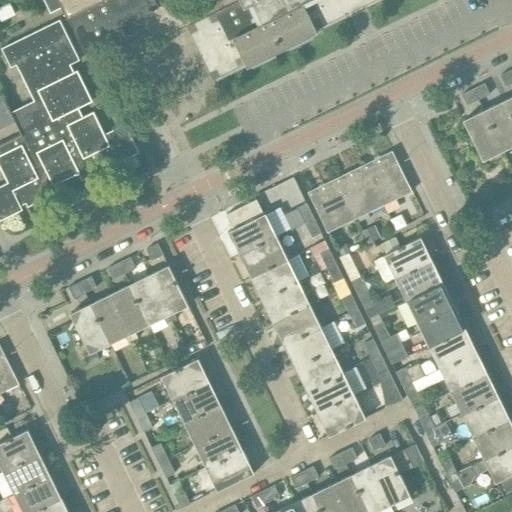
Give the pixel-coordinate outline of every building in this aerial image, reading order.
[(44,0),(51,13),(63,7),(59,0),(44,0)] [(143,0),(82,0),(121,79),(171,55),(143,0)] [(192,0),(177,8),(176,6),(175,7),(185,27),(188,26),(213,79),(246,62),(248,66),(318,31),(317,28),(374,0),(192,0)] [(11,112),(15,121),(22,134),(0,144),(0,164),(8,182),(0,185),(0,217),(1,219),(23,209),(21,205),(26,202),(28,206),(58,191),(55,184),(79,172),(82,180),(140,152),(126,123),(105,133),(94,111),(83,116),(79,107),(93,101),(78,70),(75,71),(71,64),(80,59),(60,19),(2,48),(11,67),(17,64),(34,100),(12,111),(5,97),(6,96),(4,93),(2,94),(11,112)] [(506,86),(511,82),(511,69),(501,75),(506,86)] [(473,88),(479,99),(490,93),(485,83),(473,88)] [(479,99),(473,88),(462,94),(467,105),(479,99)] [(0,128),(15,121),(11,112),(2,94),(0,94),(0,128)] [(511,95),(503,100),(511,117),(511,95)] [(504,150),(511,145),(511,117),(503,100),(484,110),(504,150)] [(504,150),(484,110),(464,119),(484,160),(504,150)] [(364,164),(384,204),(412,191),(392,150),(385,154),(387,158),(367,168),(365,164),(364,164)] [(384,204),(364,164),(357,167),(359,172),(339,182),(337,177),(336,178),(356,218),(384,204)] [(356,218),(336,178),(329,181),(332,185),(312,195),(309,191),(308,191),(328,232),(356,218)] [(241,253),(277,235),(266,212),(264,214),(256,199),(226,214),(234,228),(230,230),(241,253)] [(298,207),(305,222),(314,217),(307,203),(298,207)] [(409,223),(402,211),(390,217),(394,225),(396,229),(409,223)] [(321,232),(314,217),(305,222),(312,237),(321,232)] [(381,236),(375,224),(362,230),(368,243),(381,236)] [(241,253),(252,276),(289,258),(277,235),(241,253)] [(396,277),(433,259),(421,236),(385,254),(385,255),(374,261),(385,282),(396,277)] [(164,254),(158,243),(147,249),(152,260),(164,254)] [(337,247),(340,255),(348,252),(344,243),(337,247)] [(320,252),(327,267),(336,263),(329,248),(320,252)] [(119,262),(125,273),(136,267),(131,257),(119,262)] [(300,281),(289,258),(252,276),(263,299),(300,281)] [(444,282),(433,259),(396,277),(407,300),(444,282)] [(125,273),(119,262),(108,268),(113,279),(125,273)] [(327,267),(335,282),(344,278),(336,263),(327,267)] [(149,274),(172,320),(177,317),(174,312),(189,305),(169,264),(149,274)] [(149,274),(130,284),(150,324),(164,317),(167,322),(172,320),(149,274)] [(80,281),(86,292),(97,287),(92,276),(80,281)] [(352,281),(359,296),(368,291),(361,276),(352,281)] [(86,292),(80,281),(69,287),(74,298),(86,292)] [(274,321),(311,303),(300,281),(263,299),(274,321)] [(407,300),(418,323),(455,305),(444,282),(407,300)] [(130,284),(111,293),(133,339),(139,337),(136,331),(150,324),(130,284)] [(359,296),(366,310),(375,306),(368,291),(359,296)] [(111,293),(91,303),(111,343),(125,336),(128,342),(133,339),(111,293)] [(342,297),(350,312),(358,308),(351,293),(342,297)] [(91,303),(71,312),(91,353),(96,350),(111,343),(91,303)] [(322,326),(311,303),(274,321),(285,344),(322,326)] [(429,345),(466,327),(455,305),(418,323),(429,345)] [(366,323),(358,308),(350,312),(357,327),(366,323)] [(390,336),(383,321),(374,326),(381,341),(390,336)] [(296,367),(333,349),(322,326),(285,344),(296,367)] [(477,350),(466,327),(429,345),(441,368),(477,350)] [(410,337),(406,329),(390,336),(381,341),(392,363),(408,355),(401,341),(410,337)] [(364,343),(372,358),(381,353),(373,338),(364,343)] [(0,392),(19,383),(0,344),(0,392)] [(344,371),(333,349),(296,367),(307,389),(344,371)] [(91,353),(84,356),(89,366),(96,363),(93,358),(99,355),(96,350),(91,353)] [(452,391),(488,373),(477,350),(441,368),(452,391)] [(380,381),(380,382),(392,376),(381,353),(372,358),(379,373),(382,380),(380,381)] [(174,399),(210,381),(199,357),(162,375),(174,399)] [(404,386),(413,382),(412,381),(425,375),(419,362),(406,368),(405,367),(396,371),(404,386)] [(307,389),(319,412),(355,394),(344,371),(307,389)] [(463,413),(499,395),(488,373),(452,391),(463,413)] [(403,399),(392,376),(380,382),(385,404),(397,402),(403,399)] [(185,421),(221,403),(210,381),(174,399),(185,421)] [(413,382),(404,386),(411,401),(420,396),(413,382)] [(130,402),(137,417),(146,412),(159,406),(151,391),(130,402)] [(366,417),(355,394),(319,412),(330,435),(366,417)] [(510,418),(499,395),(463,413),(474,436),(510,418)] [(415,409),(426,431),(435,427),(427,412),(433,409),(429,402),(415,409)] [(232,426),(221,403),(185,421),(196,444),(232,426)] [(146,412),(137,417),(144,431),(153,427),(146,412)] [(511,421),(510,418),(474,436),(485,459),(511,445),(511,421)] [(232,426),(196,444),(207,466),(243,449),(232,426)] [(442,442),(435,427),(426,431),(433,446),(442,442)] [(0,442),(0,462),(3,470),(40,451),(29,429),(0,442)] [(385,444),(380,433),(369,439),(374,449),(385,444)] [(152,447),(159,462),(168,457),(161,443),(152,447)] [(424,462),(415,443),(405,448),(414,467),(424,462)] [(511,445),(485,459),(471,465),(476,475),(489,468),(496,482),(500,480),(503,485),(508,495),(511,493),(511,445)] [(352,446),(341,452),(346,463),(358,457),(352,446)] [(255,472),(243,449),(207,466),(218,490),(255,472)] [(51,474),(40,451),(3,470),(15,492),(51,474)] [(346,463),(341,452),(330,458),(335,468),(346,463)] [(391,454),(371,464),(394,510),(398,508),(395,502),(417,492),(412,483),(406,486),(391,454)] [(175,472),(168,457),(159,462),(166,477),(175,472)] [(448,477),(457,472),(450,457),(441,462),(448,477)] [(390,511),(394,510),(371,464),(352,474),(370,511),(374,511),(386,507),(388,511),(390,511)] [(302,471),(308,482),(319,476),(314,466),(302,471)] [(308,482),(302,471),(291,477),(296,487),(308,482)] [(464,487),(457,472),(448,477),(455,491),(464,487)] [(24,511),(31,511),(62,497),(51,474),(15,492),(24,511)] [(346,511),(370,511),(352,474),(332,483),(346,511)] [(322,511),(346,511),(332,483),(313,493),(322,511)] [(275,485),(263,490),(269,501),(280,495),(275,485)] [(190,503),(183,488),(174,493),(181,508),(190,503)] [(269,501),(263,490),(252,496),(257,506),(269,501)] [(322,511),(313,493),(294,502),(298,511),(322,511)] [(69,511),(62,497),(31,511),(69,511)] [(274,511),(298,511),(294,502),(274,511)]
